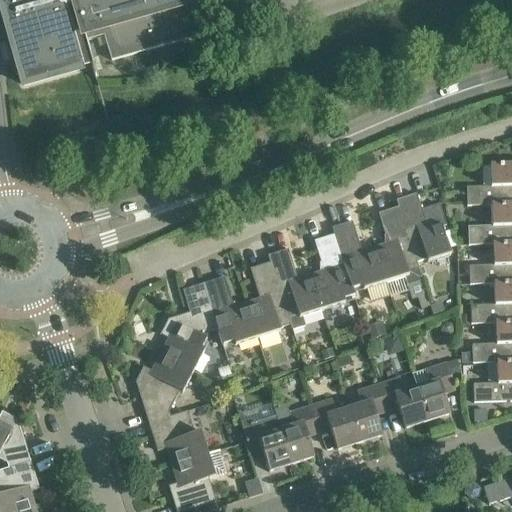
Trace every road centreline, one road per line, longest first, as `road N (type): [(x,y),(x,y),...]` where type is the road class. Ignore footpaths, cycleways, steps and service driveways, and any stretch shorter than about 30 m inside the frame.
road 1 (residential): [(511,127),(404,160),(135,278)]
road 2 (secondary): [(511,75),(271,170)]
road 3 (secondary): [(58,262),(271,170)]
road 4 (secondary): [(271,170),(48,223)]
road 5 (residential): [(511,436),(299,502)]
road 6 (residential): [(110,511),(56,339)]
